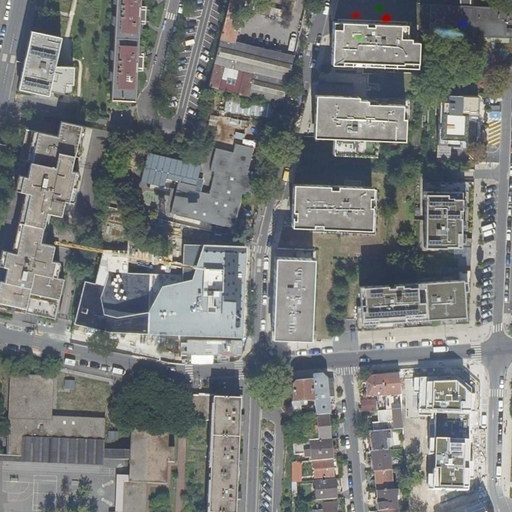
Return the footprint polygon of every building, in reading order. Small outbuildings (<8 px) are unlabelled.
[(134,101),(140,0),(116,0),(111,100),(134,101)] [(229,0),(220,39),(234,43),(234,42),(244,3),(241,2),(241,0),(229,0)] [(429,36),(511,37),(511,6),(468,6),(468,0),(459,0),(459,6),(430,5),(429,36)] [(398,24),(330,20),(328,62),(416,67),(418,36),(397,35),(398,24)] [(29,30),(16,88),(48,95),(49,91),(71,95),(72,67),(53,66),(60,37),(29,30)] [(254,73),(260,48),(234,42),(234,43),(220,39),(214,65),(254,73)] [(283,103),(294,57),(260,48),(254,73),(248,96),(283,103)] [(214,65),(208,88),(248,96),(254,73),(214,65)] [(365,97),(311,94),(309,136),(403,140),(405,102),(365,100),(365,97)] [(75,171),(85,127),(61,122),(57,136),(25,130),(19,160),(25,161),(22,175),(18,175),(18,176),(22,176),(19,191),(15,190),(24,192),(29,194),(23,223),(18,221),(18,223),(22,224),(17,254),(12,252),(2,250),(2,251),(6,252),(4,262),(3,267),(8,268),(5,282),(0,281),(0,307),(54,319),(63,279),(56,277),(51,276),(54,262),(59,263),(59,262),(55,261),(50,260),(53,245),(44,243),(40,242),(46,212),(50,213),(60,216),(63,201),(72,203),(72,202),(69,201),(72,187),(75,188),(79,172),(75,171)] [(252,148),(235,143),(233,152),(215,147),(209,170),(214,172),(209,193),(195,190),(197,185),(178,181),(170,213),(175,214),(173,222),(209,230),(211,223),(233,228),(242,193),(250,195),(255,172),(247,170),(252,148)] [(461,278),(462,284),(397,289),(397,292),(391,292),(391,290),(388,290),(363,292),(364,309),(361,309),(360,337),(394,334),(393,326),(469,320),(467,296),(474,295),(475,252),(465,251),(465,246),(468,247),(469,186),(429,185),(429,194),(426,194),(426,200),(429,200),(428,251),(458,251),(458,260),(462,260),(461,269),(461,273),(461,278)] [(369,189),(288,186),(287,230),(368,233),(369,189)] [(29,194),(24,192),(18,221),(23,223),(29,194)] [(44,243),(50,213),(46,212),(40,242),(44,243)] [(18,223),(12,252),(17,254),(22,224),(18,223)] [(94,283),(86,281),(75,324),(111,330),(147,332),(242,336),(246,254),(245,245),(185,243),(183,273),(128,272),(129,250),(103,249),(94,283)] [(309,262),(269,260),(266,342),(305,343),(309,262)] [(18,439),(17,456),(23,457),(23,439),(105,442),(105,418),(52,416),(53,376),(9,374),(7,438),(18,439)] [(329,414),(327,379),(321,374),(312,375),(313,380),(315,400),(316,415),(329,414)] [(400,394),(399,374),(383,375),(385,397),(388,397),(387,395),(400,394)] [(385,397),(383,375),(371,376),(366,381),(367,396),(371,396),(371,401),(385,400),(385,397)] [(458,376),(405,378),(406,418),(434,417),(432,490),(467,490),(472,390),(458,376)] [(315,400),(313,380),(297,381),(291,388),(291,412),(302,411),(301,405),(307,404),(306,401),(315,400)] [(244,422),(245,415),(243,415),(241,415),(242,402),(240,402),(240,399),(235,399),(235,397),(214,396),(188,395),(187,420),(212,421),(208,511),(235,511),(236,499),(241,499),(241,492),(239,492),(236,492),(237,461),(243,461),(243,454),(240,454),(238,453),(239,422),(244,422)] [(378,410),(386,410),(386,404),(385,400),(371,401),(364,402),(365,409),(378,408),(378,410)] [(389,430),(403,429),(402,409),(386,410),(378,410),(377,410),(378,422),(373,422),(373,431),(389,430)] [(331,439),(329,414),(316,415),(306,416),(307,432),(309,432),(310,441),(331,439)] [(104,449),(104,459),(129,460),(129,474),(116,473),(115,511),(121,511),(145,511),(147,483),(166,484),(167,462),(174,462),(175,447),(168,447),(168,429),(131,427),(130,449),(104,449)] [(372,451),(387,450),(386,438),(390,437),(389,430),(373,431),(370,431),(372,451)] [(117,440),(117,431),(107,431),(108,440),(117,440)] [(7,438),(7,455),(17,456),(18,439),(7,438)] [(0,454),(0,460),(104,466),(104,459),(104,449),(105,442),(23,439),(23,457),(17,456),(7,455),(0,454)] [(332,452),(331,439),(310,441),(310,448),(320,447),(321,460),(322,460),(332,459),(335,459),(335,452),(332,452)] [(310,448),(310,441),(307,441),(308,451),(317,450),(318,460),(321,460),(320,447),(310,448)] [(375,471),(391,470),(389,450),(387,450),(372,451),(372,459),(373,464),(370,464),(371,470),(373,470),(373,471),(375,471)] [(334,477),(332,459),(322,460),(323,469),(314,470),(315,478),(334,477)] [(292,482),(301,481),(301,462),(292,463),(292,482)] [(376,491),(392,490),(391,470),(375,471),(376,491)] [(336,499),(334,479),(315,480),(316,500),(336,499)] [(378,511),(396,509),(397,509),(396,500),(398,500),(398,497),(396,497),(395,489),(392,490),(376,491),(378,511)] [(336,511),(336,506),(332,506),(332,503),(322,504),(322,511),(336,511)]
